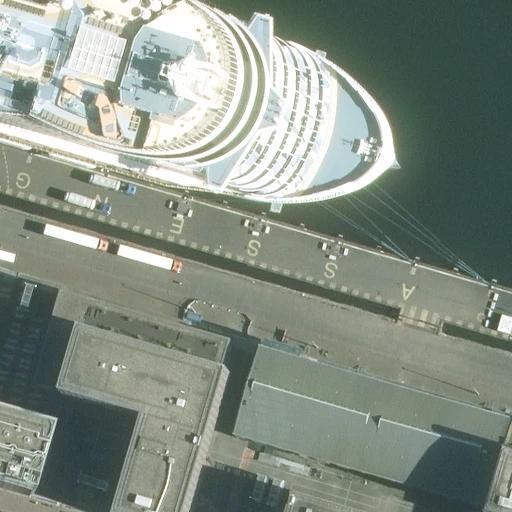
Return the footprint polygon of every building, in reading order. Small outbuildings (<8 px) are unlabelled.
[(212,459),(234,379),(224,376),(234,344),(64,295),(37,389),(69,398),(67,401),(150,425),(147,440),(135,477),(130,476),(127,486),(132,488),(125,511),(195,511),(197,506),(202,508),(205,498),(200,496),(212,459)] [(493,511),(511,449),(511,424),(262,352),(237,439),(484,510),(483,511),(493,511)] [(31,498),(50,434),(0,419),(0,489),(31,499),(31,498)] [(511,511),(511,449),(493,511),(511,511)] [(268,481),(261,479),(254,503),(262,505),(268,481)] [(284,485),(276,483),(270,507),(277,509),(284,485)] [(331,511),(302,503),(301,505),(301,504),(300,505),(297,511),(331,511)]
